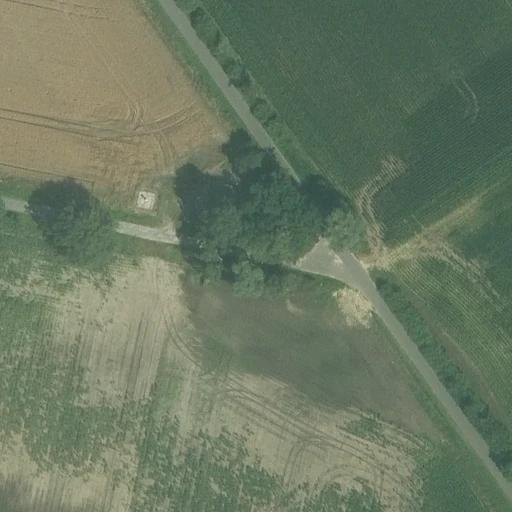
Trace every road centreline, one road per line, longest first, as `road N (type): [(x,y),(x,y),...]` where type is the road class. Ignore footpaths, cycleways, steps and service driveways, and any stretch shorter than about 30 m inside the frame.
road 1 (unclassified): [(170,0),(355,267),(511,472)]
road 2 (track): [(355,267),(0,201)]
